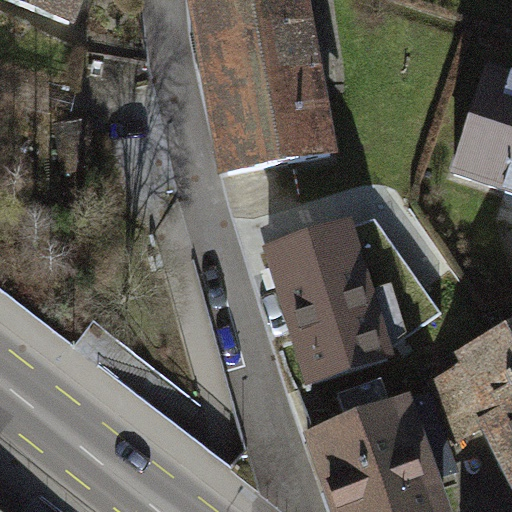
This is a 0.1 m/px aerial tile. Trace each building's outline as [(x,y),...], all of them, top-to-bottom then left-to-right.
[(85,0),(10,0),(75,25),(85,0)] [(370,169),(340,0),(217,0),(251,190),(370,169)] [(511,69),(479,58),(441,164),(511,187),(511,69)] [(511,342),(455,370),(489,439),(511,428),(511,429),(511,342)] [(474,511),(436,406),(325,446),(348,511),(474,511)]
